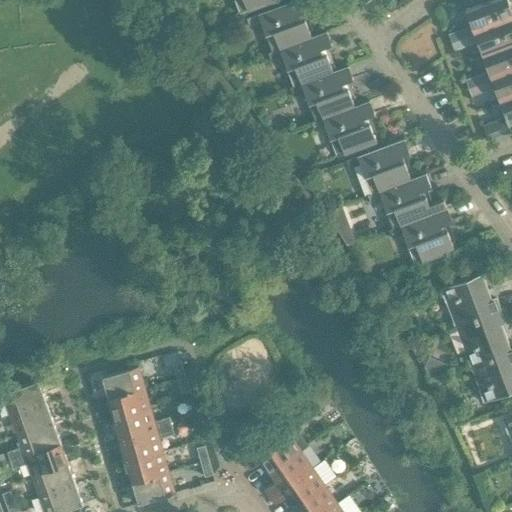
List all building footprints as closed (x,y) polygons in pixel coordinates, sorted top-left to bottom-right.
[(277,0),(232,0),(238,14),(277,0)] [(261,20),(272,50),(268,51),(268,53),(327,31),(327,30),(312,36),(302,12),(310,9),(306,0),(293,0),(247,17),(250,25),(261,20)] [(471,25),(448,33),(452,42),(511,19),(511,9),(508,0),(491,0),(465,10),(471,25)] [(477,42),(482,55),(511,44),(511,19),(452,42),(455,50),(477,42)] [(324,46),(332,44),(327,31),(268,53),(270,59),(282,54),(293,84),(290,85),(290,87),(349,66),(348,65),(333,71),(324,46)] [(466,79),(469,88),(511,71),(511,44),(482,55),(488,70),(466,79)] [(346,81),(353,78),(349,66),(290,87),(292,92),(304,88),(315,118),(311,120),(311,122),(370,100),(355,105),(346,81)] [(494,87),(500,102),(511,97),(511,71),(469,88),(472,96),(494,87)] [(511,97),(500,102),(505,116),(483,125),(486,134),(511,123),(511,97)] [(367,116),(375,113),(370,100),(311,122),(313,127),(325,123),(337,155),(376,140),(367,116)] [(367,194),(411,178),(402,154),(409,151),(404,138),(346,160),(349,167),(359,163),(370,191),(367,193),(367,194)] [(411,178),(367,194),(370,201),(381,196),(392,226),(389,228),(389,230),(433,213),(447,208),(444,198),(429,204),(423,188),(431,186),(426,173),(411,178)] [(445,224),(453,221),(448,208),(433,213),(389,230),(392,236),(403,232),(415,263),(454,248),(445,224)] [(482,272),(440,289),(454,325),(502,307),(497,294),(491,296),(482,272)] [(507,321),(507,320),(502,307),(454,325),(468,363),(511,346),(511,345),(510,347),(502,323),(507,321)] [(411,343),(416,356),(428,351),(423,338),(411,343)] [(511,391),(511,346),(468,363),(484,403),(511,391)] [(181,362),(173,364),(177,379),(185,376),(181,362)] [(145,388),(138,366),(102,377),(108,399),(145,388)] [(177,379),(181,391),(189,389),(185,376),(177,379)] [(38,380),(3,393),(10,414),(46,401),(38,380)] [(151,409),(145,388),(108,399),(114,419),(151,409)] [(53,421),(46,401),(10,414),(18,434),(53,421)] [(154,421),(151,409),(114,419),(120,440),(171,425),(169,417),(154,421)] [(511,417),(502,421),(511,447),(511,417)] [(7,451),(10,460),(61,442),(53,421),(18,434),(22,445),(7,451)] [(174,434),(171,425),(120,440),(126,461),(162,450),(159,438),(174,434)] [(301,450),(308,444),(295,425),(244,460),(250,468),(262,460),(269,471),(300,449),(301,450)] [(28,463),(32,475),(68,462),(61,442),(10,460),(13,468),(28,463)] [(209,460),(204,443),(196,445),(201,462),(209,460)] [(265,489),(270,496),(312,467),(301,450),(300,449),(269,471),(276,481),(265,489)] [(126,461),(132,482),(168,471),(162,450),(126,461)] [(205,475),(212,472),(211,467),(209,460),(201,462),(205,475)] [(75,483),(68,462),(32,475),(40,496),(75,483)] [(287,496),(294,506),(325,484),(312,467),(270,496),(275,504),(287,496)] [(132,482),(138,503),(175,493),(168,471),(132,482)] [(40,496),(45,511),(60,511),(83,504),(75,483),(40,496)] [(322,511),(337,502),(325,484),(294,506),(297,511),(322,511)] [(15,505),(8,488),(0,491),(6,508),(15,505)] [(343,511),(337,502),(322,511),(343,511)]
